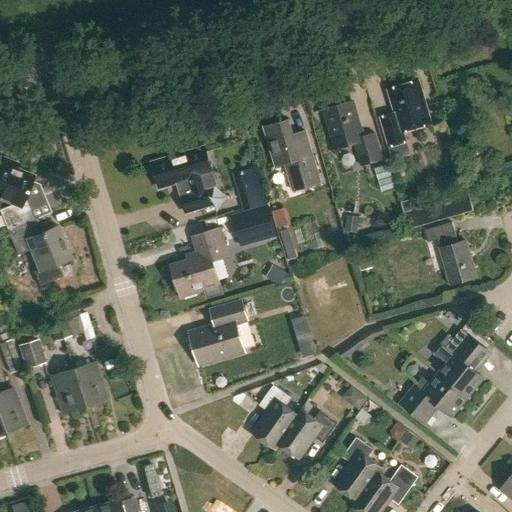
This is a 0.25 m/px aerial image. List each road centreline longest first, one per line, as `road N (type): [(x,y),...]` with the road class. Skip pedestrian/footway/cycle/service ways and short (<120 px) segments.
road 1 (residential): [(165,427),(67,83)]
road 2 (tertiary): [(67,83),(188,59),(395,0)]
road 3 (residential): [(0,480),(117,450),(165,427)]
road 4 (residential): [(285,511),(165,427)]
road 5 (residential): [(429,511),(511,411)]
